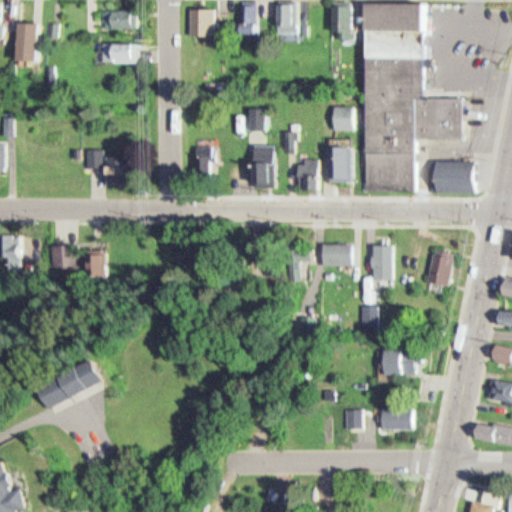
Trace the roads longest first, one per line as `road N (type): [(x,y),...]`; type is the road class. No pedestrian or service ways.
road 1 (residential): [(511,209),(0,206)]
road 2 (tertiary): [(436,511),(511,158)]
road 3 (residential): [(447,464),(229,466)]
road 4 (residential): [(172,207),(171,0)]
